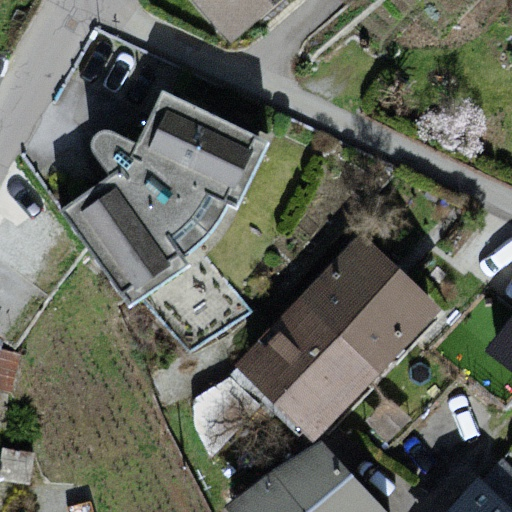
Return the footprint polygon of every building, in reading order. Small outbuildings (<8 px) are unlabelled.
[(199,0),(234,39),(278,0),(199,0)] [(110,174),(62,210),(131,303),(185,266),(239,205),(269,141),(160,91),(136,143),(117,133),(104,129),(95,132),(91,144),(100,162),(110,174)] [(362,242),(240,370),(327,451),(456,316),(362,242)] [(511,324),(493,349),(511,363),(511,324)] [(0,392),(13,342),(0,339),(0,392)] [(384,511),(327,451),(239,511),(384,511)] [(511,511),(511,472),(508,469),(467,511),(511,511)]
